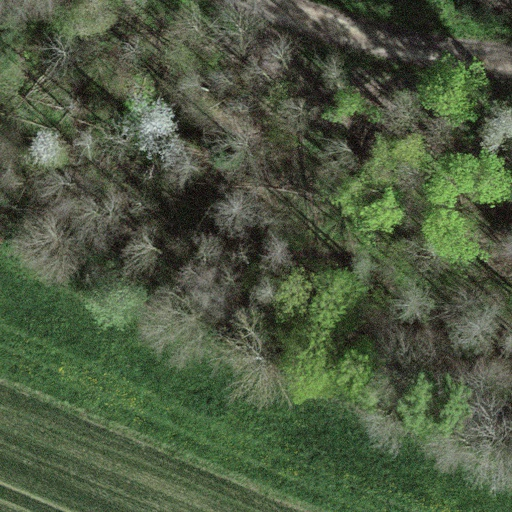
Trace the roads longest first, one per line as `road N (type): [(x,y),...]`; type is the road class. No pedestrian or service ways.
road 1 (track): [(511,500),(155,358),(0,255)]
road 2 (track): [(511,57),(430,53),(255,0)]
